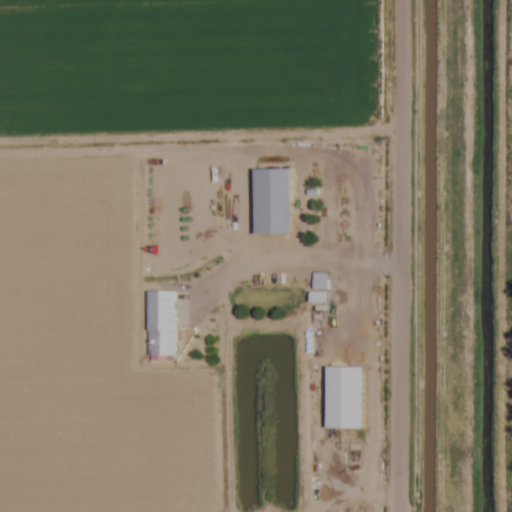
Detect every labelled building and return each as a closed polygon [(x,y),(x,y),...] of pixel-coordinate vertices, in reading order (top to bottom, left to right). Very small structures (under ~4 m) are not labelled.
[(292,234),(292,169),(256,169),(256,234),(292,234)] [(312,289),(327,289),(327,274),(312,274),(312,289)] [(147,291),(147,356),(176,356),(176,291),(147,291)] [(327,303),(327,292),(309,292),(309,303),(327,303)] [(364,367),(327,367),(327,429),(364,429),(364,367)]
